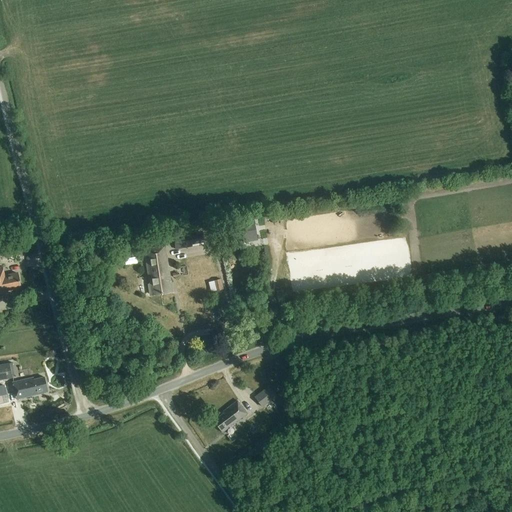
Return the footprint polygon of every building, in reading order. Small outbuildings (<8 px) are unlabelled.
[(231,245),(258,240),(253,218),(227,223),(231,245)] [(200,233),(190,234),(189,234),(173,236),(175,249),(192,247),(192,246),(201,244),(200,233)] [(165,247),(144,250),(149,285),(148,286),(150,295),(172,292),(171,281),(170,281),(165,247)] [(2,267),(0,267),(0,294),(10,292),(10,290),(20,288),(17,273),(4,276),(3,269),(2,267)] [(223,289),(221,279),(213,281),(216,291),(223,289)] [(0,364),(0,380),(12,378),(11,375),(14,374),(12,363),(9,364),(9,363),(0,364)] [(33,378),(12,383),(16,400),(48,392),(44,377),(34,380),(33,378)] [(262,407),(276,397),(277,396),(269,386),(254,397),(262,407)] [(223,413),(213,421),(222,433),(247,414),(237,401),(222,412),(223,413)]
